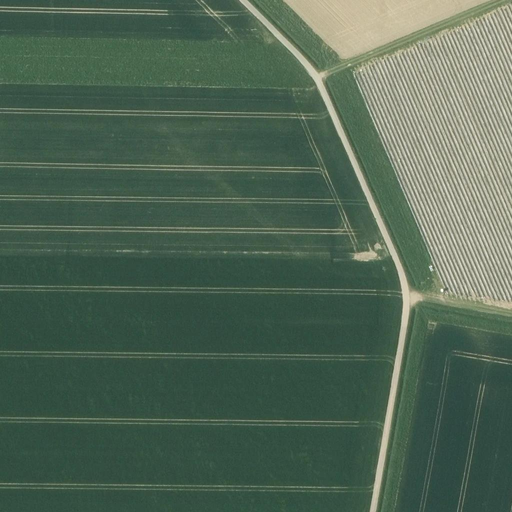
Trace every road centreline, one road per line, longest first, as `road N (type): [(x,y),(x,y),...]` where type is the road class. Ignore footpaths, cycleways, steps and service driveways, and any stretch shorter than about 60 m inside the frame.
road 1 (track): [(240,0),(318,78),(408,297),(373,511)]
road 2 (track): [(318,78),(510,0)]
